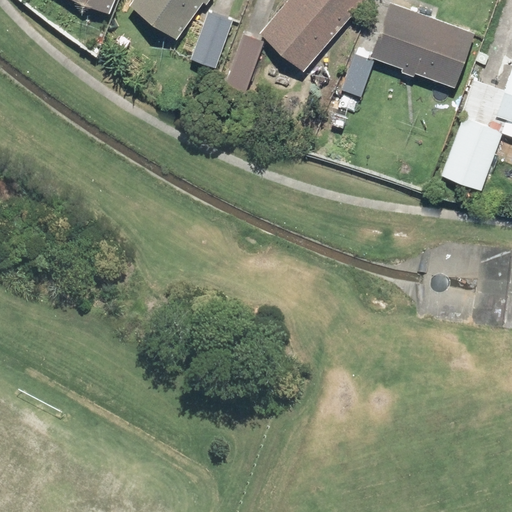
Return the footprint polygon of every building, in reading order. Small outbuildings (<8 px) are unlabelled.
[(72,0),(110,15),(116,0),(72,0)] [(129,0),(176,34),(200,0),(129,0)] [(283,0),(258,30),(302,68),(361,0),(283,0)] [(474,29),(396,0),(389,0),(370,52),(453,83),(474,29)] [(233,14),(208,5),(190,55),(216,64),(233,14)] [(265,36),(242,28),(223,80),(246,88),(265,36)] [(360,91),(373,55),(355,48),(342,84),(360,91)] [(511,60),(497,111),(511,115),(511,60)]
